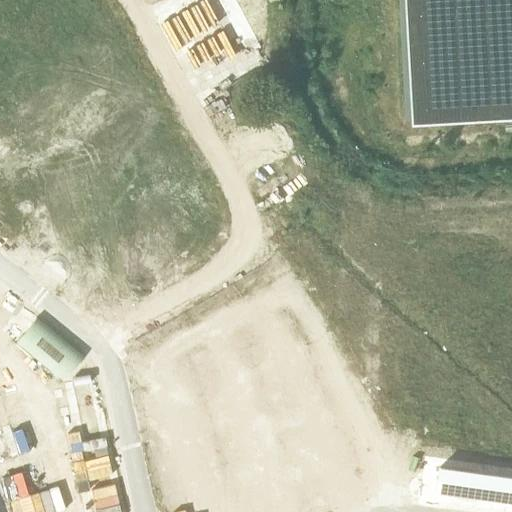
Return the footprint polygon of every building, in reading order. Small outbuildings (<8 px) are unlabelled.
[(60,0),(56,2),(66,20),(102,0),(60,0)] [(106,0),(102,0),(66,20),(76,38),(116,16),(106,0)] [(511,0),(398,0),(405,116),(511,110),(511,0)] [(116,16),(76,38),(86,56),(126,34),(116,16)] [(126,34),(86,56),(96,74),(135,52),(126,34)] [(135,52),(96,74),(106,92),(145,70),(135,52)] [(145,70),(106,92),(116,109),(155,88),(145,70)] [(155,88),(116,109),(126,127),(165,105),(155,88)] [(165,105),(126,127),(136,145),(175,123),(165,105)] [(175,123),(136,145),(145,163),(185,141),(175,123)] [(185,141),(145,163),(155,181),(195,159),(185,141)] [(5,177),(0,183),(0,217),(22,190),(5,177)] [(184,179),(171,187),(176,196),(189,189),(184,179)] [(93,255),(68,285),(71,288),(75,282),(93,297),(88,302),(92,305),(96,300),(114,314),(109,319),(112,322),(137,308),(133,302),(145,296),(148,302),(152,300),(151,299),(173,287),(174,288),(178,286),(177,285),(199,273),(200,273),(203,271),(200,266),(211,259),(215,265),(251,245),(250,241),(244,245),(230,220),(236,217),(234,213),(228,216),(214,191),(220,188),(218,185),(182,205),(185,211),(173,218),(170,212),(167,214),(145,227),(144,226),(141,228),(141,229),(119,241),(118,240),(115,242),(118,248),(107,255),(104,249),(93,255)] [(22,190),(0,217),(0,227),(12,237),(39,204),(22,190)] [(39,204),(12,237),(29,251),(55,218),(39,204)] [(55,218),(29,251),(46,265),(73,232),(55,218)] [(265,277),(231,296),(242,316),(276,297),(265,277)] [(276,297),(242,316),(253,335),(286,317),(276,297)] [(220,314),(213,317),(217,328),(225,325),(220,314)] [(286,317),(253,335),(263,355),(297,336),(286,317)] [(183,323),(147,342),(152,365),(158,364),(190,357),(183,323)] [(225,325),(217,328),(221,340),(229,337),(225,325)] [(297,336),(263,355),(274,374),(308,355),(297,336)] [(213,337),(205,340),(210,351),(217,348),(213,337)] [(308,355),(274,374),(285,393),(318,375),(308,355)] [(190,357),(158,364),(162,386),(201,377),(196,356),(190,357)] [(236,356),(228,359),(232,370),(240,368),(236,356)] [(221,359),(214,362),(218,373),(225,370),(221,359)] [(240,368),(232,370),(236,382),(244,379),(240,368)] [(225,370),(218,373),(222,385),(230,382),(225,370)] [(318,375),(285,393),(296,413),(303,409),(314,403),(325,397),(329,394),(318,375)] [(201,377),(162,386),(167,407),(206,399),(201,377)] [(325,397),(314,403),(318,410),(329,404),(325,397)] [(251,398),(243,401),(247,412),(255,410),(251,398)] [(206,399),(167,407),(172,429),(210,420),(206,399)] [(236,401),(229,404),(233,415),(241,412),(236,401)] [(314,403),(303,409),(307,416),(318,410),(314,403)] [(255,410),(247,412),(252,424),(259,421),(255,410)] [(241,412),(233,415),(237,427),(245,424),(241,412)] [(210,420),(172,429),(177,450),(215,442),(210,420)] [(289,425),(279,430),(283,438),(293,432),(289,425)] [(279,430),(268,436),(272,444),(283,438),(279,430)] [(359,437),(339,448),(358,482),(378,471),(359,437)] [(215,442),(177,450),(182,472),(220,464),(215,442)] [(251,442),(244,446),(250,457),(257,453),(251,442)] [(339,448),(320,459),(338,493),(358,482),(339,448)] [(257,453),(250,457),(256,468),(263,464),(257,453)] [(320,459),(300,470),(319,504),(338,493),(320,459)] [(220,464),(182,472),(186,494),(225,485),(220,464)] [(300,470),(280,481),(297,511),(304,511),(319,504),(300,470)] [(274,482),(266,486),(272,497),(280,493),(274,482)] [(225,485),(186,494),(190,511),(205,511),(229,507),(225,485)] [(280,493),(272,497),(278,508),(285,504),(280,493)]
